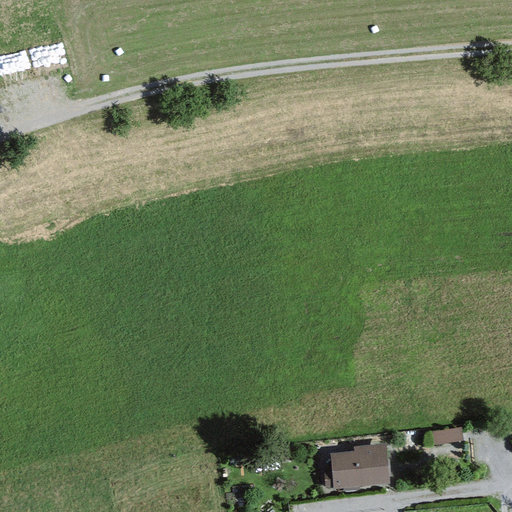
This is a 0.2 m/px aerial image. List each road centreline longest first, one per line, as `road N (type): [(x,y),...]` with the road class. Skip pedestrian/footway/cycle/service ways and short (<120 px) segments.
road 1 (track): [(0,133),(209,75),(511,43)]
road 2 (track): [(511,481),(296,511)]
